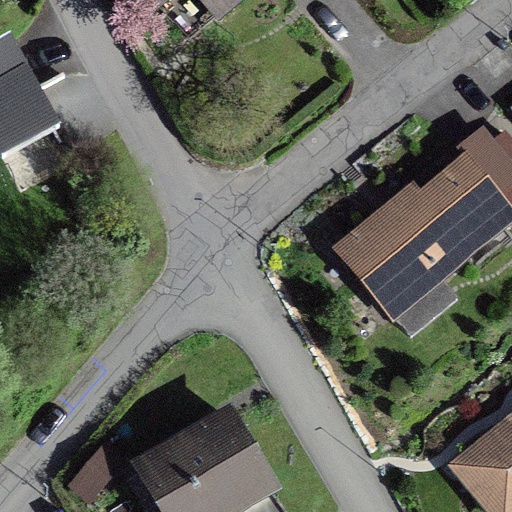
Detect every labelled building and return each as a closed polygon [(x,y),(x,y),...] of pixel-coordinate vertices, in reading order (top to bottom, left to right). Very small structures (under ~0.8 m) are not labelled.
[(151,0),(157,8),(167,0),(191,0),(210,24),(240,0),(151,0)] [(6,41),(0,43),(0,154),(52,128),(6,41)] [(405,191),(332,249),(386,318),(510,220),(464,161),(413,201),(405,191)] [(511,511),(511,416),(446,468),(480,511),(511,511)] [(223,436),(133,481),(148,511),(260,511),(261,511),(223,436)]
